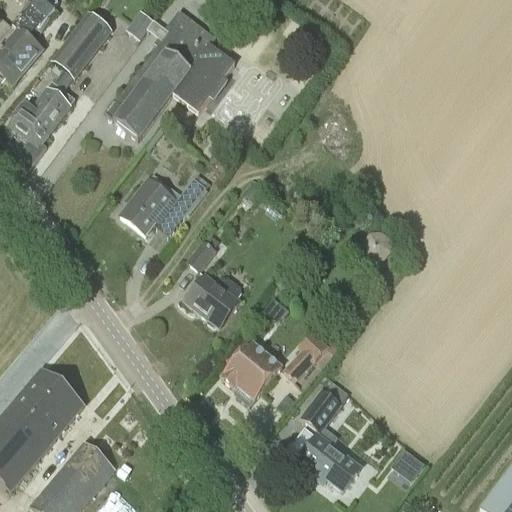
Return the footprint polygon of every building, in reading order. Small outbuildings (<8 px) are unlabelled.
[(9,32),(0,43),(0,90),(5,84),(12,90),(39,58),(27,48),(37,35),(40,38),(55,19),(35,2),(9,32)] [(140,17),(126,35),(140,45),(154,27),(140,17)] [(233,70),(208,52),(213,44),(178,18),(153,50),(156,52),(105,121),(113,127),(112,128),(137,147),(171,101),(196,119),(233,70)] [(72,85),(108,38),(86,21),(49,69),(72,85)] [(0,43),(9,32),(0,25),(0,43)] [(29,130),(46,142),(73,106),(50,89),(30,115),(22,109),(14,120),(29,131),(29,130)] [(29,131),(14,120),(5,131),(27,148),(12,168),(23,182),(44,155),(39,151),(46,142),(29,130),(29,131)] [(223,146),(221,147),(212,148),(210,148),(211,160),(225,158),(223,146)] [(193,186),(186,195),(175,210),(147,188),(119,224),(143,243),(158,224),(162,227),(171,215),(181,223),(208,188),(197,179),(192,185),(193,186)] [(370,236),(363,244),(363,255),(371,263),(383,262),(389,253),(388,242),(380,235),(370,236)] [(198,279),(214,259),(202,250),(186,269),(198,279)] [(220,286),(215,292),(203,283),(183,309),(205,325),(205,330),(210,334),(215,333),(217,335),(237,309),(234,307),(239,300),(238,295),(225,285),(220,286)] [(274,303),(263,317),(277,328),(288,314),(274,303)] [(294,388),(326,353),(311,340),(298,355),(301,358),(282,377),(294,388)] [(252,407),(280,374),(249,348),(219,385),(232,396),(235,393),(252,407)] [(0,489),(10,498),(81,412),(39,377),(0,423),(0,489)] [(316,444),(295,470),(316,486),(319,482),(340,498),(358,476),(329,454),(337,444),(323,434),(339,414),(338,413),(347,401),(331,389),(322,400),(320,399),(299,425),(318,440),(316,444)] [(82,449),(29,511),(80,511),(112,475),(82,449)] [(407,491),(424,470),(405,455),(388,476),(407,491)] [(511,511),(511,476),(511,477),(484,511),(511,511)]
